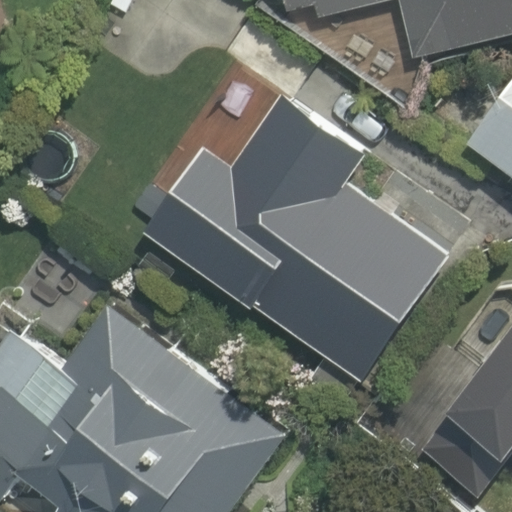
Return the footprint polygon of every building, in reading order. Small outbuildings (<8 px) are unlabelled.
[(400,6),(411,56),(511,34),(511,0),(287,0),(290,13),(348,0),(367,0),(370,12),(400,6)] [(239,161),(206,137),(148,219),(370,377),(460,250),(358,178),(406,109),(320,48),(261,6),(225,56),(284,98),(239,161)] [(511,81),(474,139),(511,164),(511,81)] [(56,418),(4,382),(0,387),(0,489),(11,497),(30,468),(63,491),(52,507),(58,511),(232,511),(294,421),(112,297),(72,356),(90,368),(56,418)] [(511,464),(511,323),(424,449),(490,495),(511,464)]
